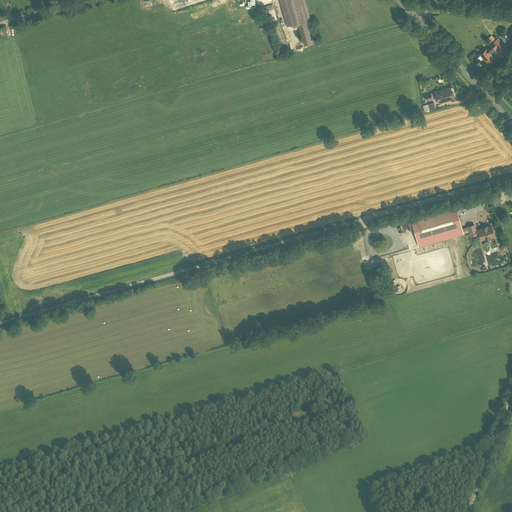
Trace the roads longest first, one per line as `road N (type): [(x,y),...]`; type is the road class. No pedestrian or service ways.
road 1 (track): [(511,178),(0,325)]
road 2 (tertiary): [(511,124),(396,0)]
road 3 (track): [(470,511),(511,396)]
